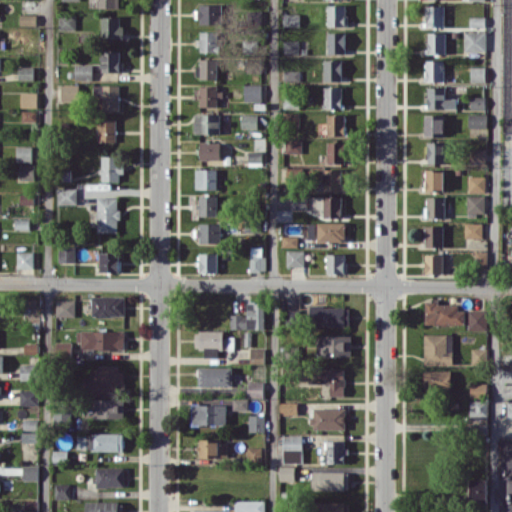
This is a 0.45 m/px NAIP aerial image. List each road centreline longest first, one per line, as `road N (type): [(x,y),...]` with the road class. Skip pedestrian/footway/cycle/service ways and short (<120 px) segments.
road 1 (residential): [(384,511),(386,0)]
road 2 (residential): [(0,284),(511,286)]
road 3 (residential): [(161,0),(159,511)]
